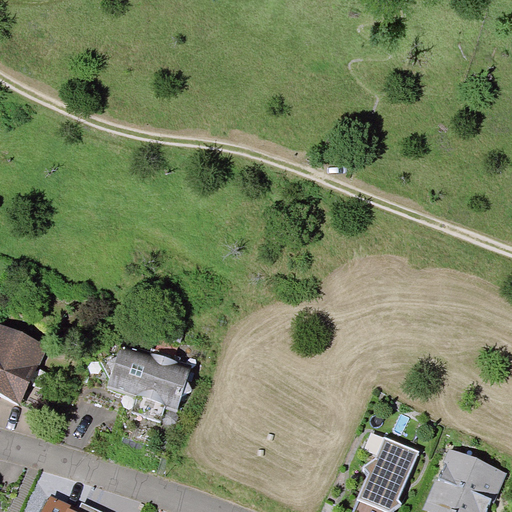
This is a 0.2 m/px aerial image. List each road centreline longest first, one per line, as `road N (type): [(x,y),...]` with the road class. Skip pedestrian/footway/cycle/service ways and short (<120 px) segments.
road 1 (track): [(0,76),(87,122),(167,145),(286,163),(511,253)]
road 2 (residential): [(0,442),(211,511)]
